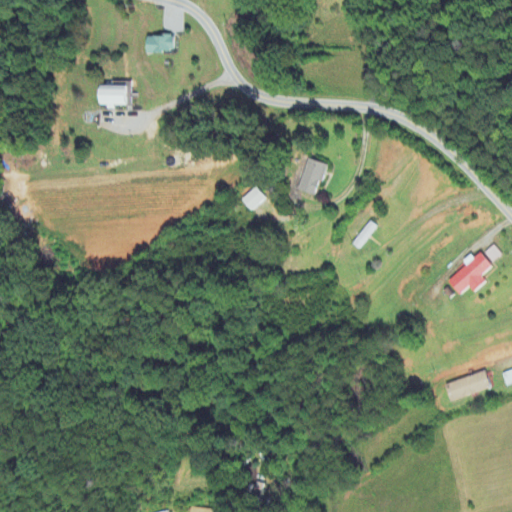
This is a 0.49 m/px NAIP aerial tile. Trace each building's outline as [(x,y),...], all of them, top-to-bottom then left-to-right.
[(151,54),(178,54),(178,38),(151,38),(151,54)] [(106,87),(105,108),(132,109),(132,88),(106,87)] [(330,166),(309,161),(301,192),(322,197),(330,166)] [(269,200),(259,189),(243,203),(253,214),(269,200)] [(496,265),(505,258),(497,247),(487,255),(496,265)] [(474,289),(478,295),(491,284),(486,279),(498,269),(486,255),(479,261),(475,257),(466,264),(470,268),(452,283),(464,297),(474,289)] [(454,405),(495,390),(489,373),(448,388),(454,405)]
